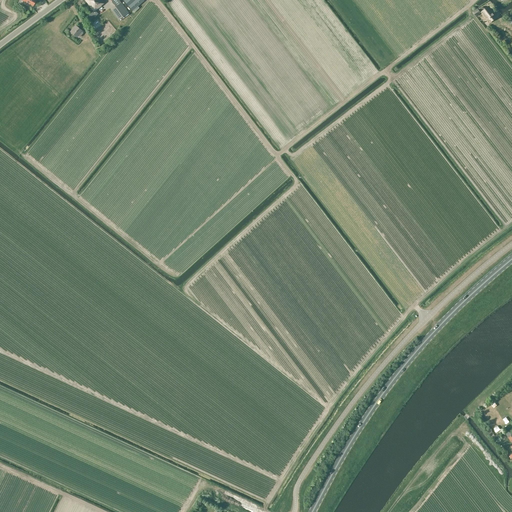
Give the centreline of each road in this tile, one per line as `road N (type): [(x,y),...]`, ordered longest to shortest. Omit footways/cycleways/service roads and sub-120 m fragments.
road 1 (unclassified): [(511,243),(441,303),(360,392),(299,481),(294,511)]
road 2 (primary): [(312,511),(402,368),(511,258)]
road 3 (track): [(472,409),(388,511)]
